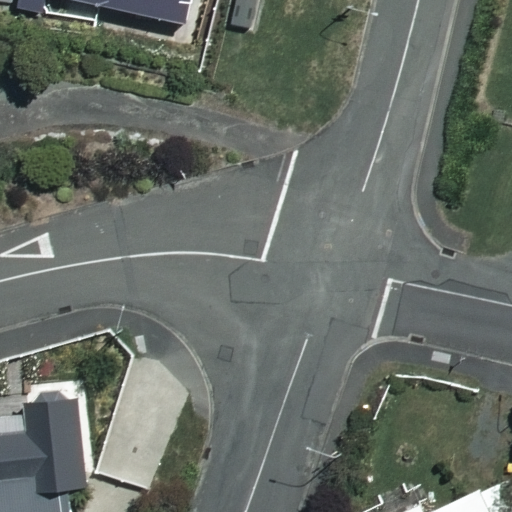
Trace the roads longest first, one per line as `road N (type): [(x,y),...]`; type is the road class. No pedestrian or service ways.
road 1 (residential): [(331,269),(176,253),(0,282)]
road 2 (residential): [(331,269),(367,181),(418,0)]
road 3 (residential): [(246,511),(331,269)]
road 4 (residential): [(331,269),(511,304)]
